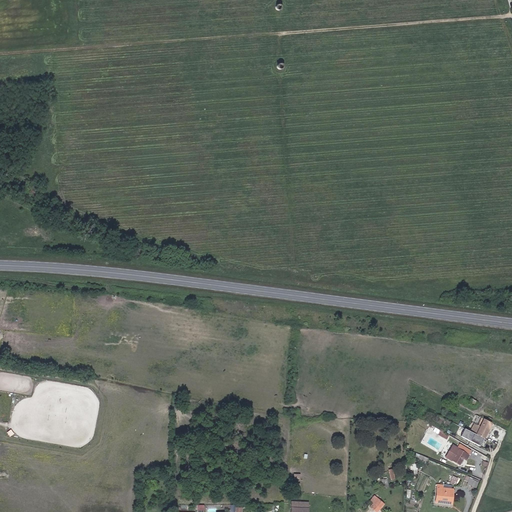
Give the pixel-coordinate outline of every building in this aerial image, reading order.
[(466,439),(481,446),(492,424),(483,419),(479,426),(474,424),(466,439)] [(466,460),(469,455),(452,445),(445,456),(460,465),(464,459),(466,460)] [(479,481),(470,477),(467,484),(476,488),(479,481)] [(453,489),(436,487),(435,503),(451,505),(453,489)] [(377,511),(384,504),(374,496),(369,500),(373,503),(370,507),(376,511),(377,511)] [(304,511),(304,502),(292,502),(291,511),(304,511)]
